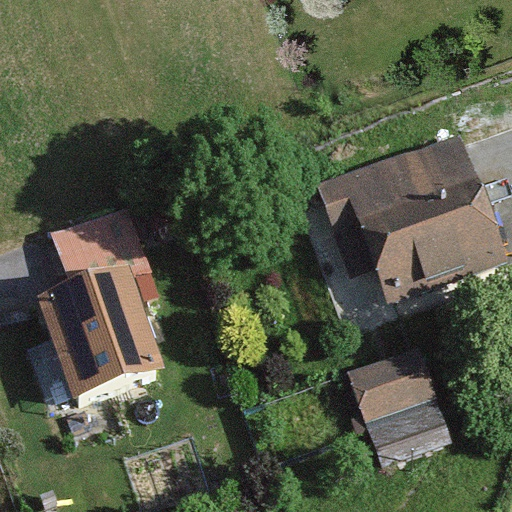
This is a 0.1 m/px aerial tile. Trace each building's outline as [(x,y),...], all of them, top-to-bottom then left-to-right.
[(380,268),(392,305),(501,269),(460,146),(327,190),(356,276),(380,268)] [(170,203),(146,213),(154,236),(179,226),(170,203)] [(54,238),(76,303),(127,286),(150,278),(128,213),(54,238)] [(76,303),(44,314),(76,407),(159,379),(127,286),(76,303)] [(420,360),(352,384),(369,431),(437,407),(420,360)] [(453,448),(437,407),(369,431),(384,472),(453,448)]
